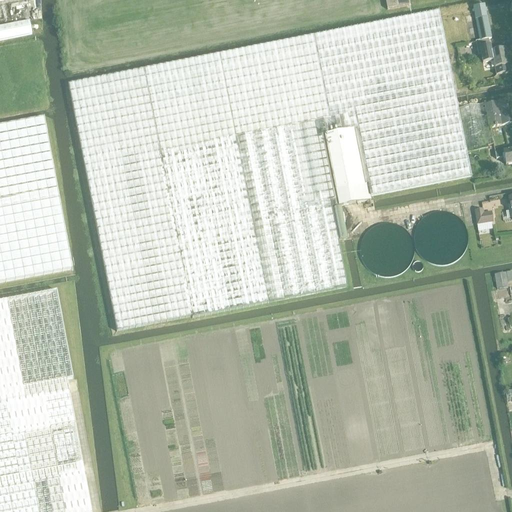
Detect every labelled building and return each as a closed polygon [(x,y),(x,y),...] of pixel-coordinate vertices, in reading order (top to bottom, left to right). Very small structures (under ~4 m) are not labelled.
[(384,0),(387,10),(409,6),(407,0),(384,0)] [(485,5),(473,7),(475,17),(476,20),(480,41),(492,39),(487,17),(486,14),(485,5)] [(328,137),(355,132),(368,201),(472,181),(467,150),(494,145),(490,128),(511,123),(511,111),(510,100),(484,105),(457,110),(438,12),(324,34),(143,71),(67,85),(116,332),(191,318),(347,288),(338,240),(347,238),(347,237),(341,206),(328,137)] [(30,21),(0,27),(0,40),(32,35),(30,21)] [(504,50),(491,52),(490,46),(478,48),(479,55),(482,55),(484,64),(494,62),(496,76),(508,73),(504,50)] [(0,128),(0,284),(65,272),(71,271),(58,199),(43,121),(0,128)] [(341,206),(368,201),(355,132),(328,137),(341,206)] [(505,166),(511,164),(511,150),(495,154),(496,160),(504,158),(505,166)] [(483,210),(474,211),(476,226),(493,224),(492,212),(483,214),(483,210)] [(464,254),(467,244),(467,233),(463,224),(455,216),(445,212),(434,213),(425,217),(417,225),(414,235),(414,245),(418,255),(426,262),(436,266),(447,266),(456,261),(464,254)] [(413,260),(415,250),(413,240),(407,232),(399,226),(390,223),(379,224),(370,228),(363,236),(360,245),(360,256),(363,265),(370,272),(379,277),(390,278),(399,275),(407,269),(413,260)] [(508,288),(507,282),(506,274),(494,276),(496,290),(508,288)] [(0,404),(69,393),(67,381),(73,380),(57,292),(0,302),(0,404)] [(0,511),(90,511),(69,393),(0,404),(0,511)]
